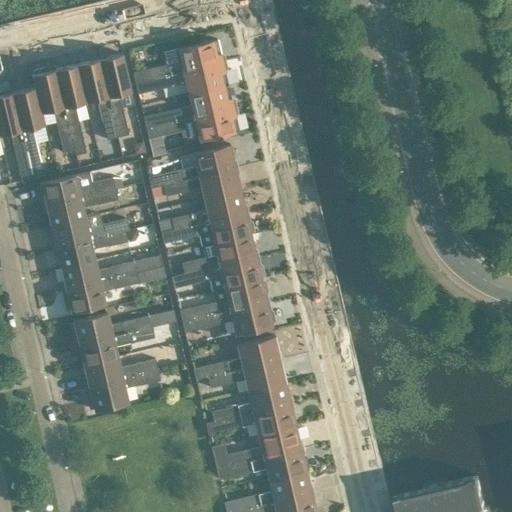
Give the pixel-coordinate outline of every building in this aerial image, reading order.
[(181,57),(133,69),(136,80),(223,60),(217,36),(179,45),(181,57)] [(123,52),(100,57),(118,134),(129,131),(123,104),(134,101),(131,86),(123,52)] [(100,57),(78,62),(86,97),(98,94),(108,136),(118,134),(100,57)] [(223,60),(136,80),(138,91),(186,80),(189,91),(228,82),(223,60)] [(78,62),(56,68),(75,146),(76,146),(77,152),(87,149),(75,100),(86,97),(78,62)] [(56,68),(33,73),(36,84),(37,84),(42,107),(54,105),(64,149),(75,146),(56,68)] [(191,102),(144,113),(147,125),(161,121),(233,104),(228,82),(189,91),(191,102)] [(36,84),(13,89),(30,160),(34,175),(44,173),(40,157),(36,137),(33,123),(45,120),(42,107),(37,84),(36,84)] [(0,131),(10,129),(14,142),(22,178),(34,175),(30,160),(13,89),(4,91),(3,89),(0,89),(0,131)] [(161,121),(147,125),(149,135),(182,128),(185,141),(200,137),(239,127),(233,104),(161,121)] [(197,162),(148,174),(151,185),(163,182),(164,182),(236,165),(230,141),(194,149),(197,162)] [(236,165),(164,182),(166,193),(202,184),(205,196),(241,187),(236,165)] [(42,180),(38,181),(43,202),(117,185),(114,174),(93,179),(91,168),(42,180)] [(122,175),(114,174),(117,185),(124,184),(122,175)] [(124,184),(117,185),(119,193),(129,191),(127,183),(124,184)] [(117,185),(43,202),(45,209),(48,209),(52,223),(87,214),(84,204),(98,201),(120,196),(119,193),(117,185)] [(207,207),(172,215),(175,226),(246,210),(241,187),(205,196),(207,207)] [(175,226),(161,229),(164,240),(201,232),(203,243),(215,240),(252,232),(246,210),(175,226)] [(55,237),(52,237),(53,244),(126,227),(126,228),(130,227),(128,215),(103,221),(100,211),(87,214),(52,223),(55,237)] [(138,226),(127,228),(130,239),(136,238),(139,232),(138,226)] [(126,227),(53,244),(55,253),(59,252),(62,265),(97,256),(94,246),(108,243),(128,238),(126,228),(126,227)] [(206,254),(182,259),(185,270),(185,271),(257,254),(252,232),(215,240),(203,243),(206,254)] [(97,256),(62,265),(65,279),(62,280),(63,286),(67,286),(163,263),(161,252),(113,263),(113,264),(99,267),(97,256)] [(185,270),(172,273),(175,285),(211,276),(213,288),(225,285),(262,276),(257,254),(185,271),(185,270)] [(67,286),(63,286),(68,306),(69,307),(71,306),(72,309),(107,300),(104,288),(117,285),(118,285),(166,274),(163,263),(67,286)] [(216,299),(180,307),(183,318),(267,298),(262,276),(225,285),(213,288),(216,299)] [(267,298),(183,318),(185,329),(219,321),(219,320),(233,317),(236,331),(273,323),(267,298)] [(72,321),(72,322),(76,341),(79,341),(152,323),(163,321),(176,317),(174,306),(125,318),(126,318),(111,322),(108,310),(74,318),(75,321),(72,321)] [(163,321),(152,323),(154,331),(164,328),(163,321)] [(79,341),(76,341),(78,349),(81,348),(84,362),(118,354),(116,343),(131,340),(155,335),(154,331),(152,323),(79,341)] [(227,357),(194,365),(195,370),(197,376),(208,374),(281,357),(275,332),(238,341),(241,355),(228,358),(227,357)] [(87,375),(84,376),(86,383),(89,383),(159,366),(156,355),(135,360),(121,364),(118,354),(84,362),(87,375)] [(281,357),(208,374),(211,385),(232,380),(232,379),(246,376),(249,388),(286,379),(281,357)] [(89,392),(88,394),(91,404),(92,405),(94,404),(95,407),(129,399),(126,385),(141,381),(141,382),(161,377),(159,366),(89,383),(91,391),(89,392)] [(237,402),(212,408),(214,418),(215,419),(291,401),(286,379),(249,388),(251,399),(238,403),(237,402)] [(207,419),(207,420),(209,432),(242,424),(242,423),(256,420),(259,432),(297,423),(291,401),(215,419),(214,418),(207,419)] [(225,440),(212,443),(217,465),(229,462),(302,445),(297,423),(259,432),(262,443),(248,447),(248,446),(228,451),(225,440)] [(229,462),(217,465),(220,476),(232,473),(253,468),(267,465),(269,476),(307,468),(302,445),(229,462)] [(258,491),(225,498),(227,510),(312,490),(307,468),(269,476),(272,488),(258,491)] [(483,511),(475,476),(398,494),(398,495),(401,511),(483,511)] [(317,511),(312,490),(227,510),(227,511),(263,511),(277,509),(277,511),(317,511)]
